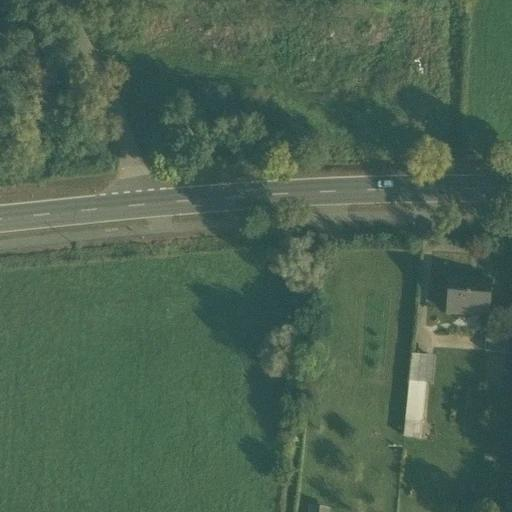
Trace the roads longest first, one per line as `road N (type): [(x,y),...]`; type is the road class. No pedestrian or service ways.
road 1 (secondary): [(511,193),(147,207)]
road 2 (unclassified): [(147,207),(67,0)]
road 3 (secondary): [(147,207),(0,222)]
